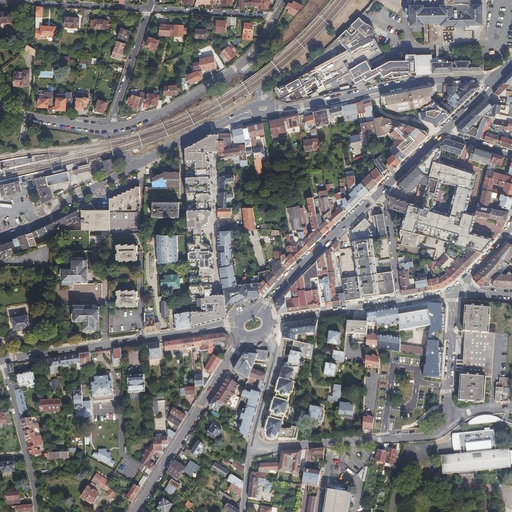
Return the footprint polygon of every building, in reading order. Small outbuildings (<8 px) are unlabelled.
[(236,0),(232,10),(237,10),(237,8),(243,8),(243,6),(247,6),(247,0),(236,0)] [(257,9),(263,9),(263,8),(268,8),(268,0),(250,0),(250,7),(257,7),(257,9)] [(407,0),(408,28),(423,27),(424,45),(429,46),(436,45),(439,45),(443,45),(454,42),(452,32),(455,31),(455,28),(465,28),(465,31),(473,31),(473,39),(477,40),(477,35),(478,31),(480,28),(482,26),(482,4),(469,5),(469,0),(468,0),(407,0)] [(285,12),(292,16),(301,7),(292,2),(291,4),(288,3),(285,8),(287,9),(285,12)] [(87,10),(82,10),(79,25),(85,26),(87,10)] [(0,22),(8,23),(8,13),(0,12),(0,22)] [(62,27),(76,28),(77,18),(62,17),(62,27)] [(348,29),(338,40),(348,50),(305,73),(276,89),(280,97),(281,97),(281,98),(288,100),(294,100),(299,100),(303,99),(311,96),(311,98),(319,96),(316,93),(324,89),(327,89),(332,87),(333,88),(339,85),(337,80),(350,74),(351,76),(358,87),(416,74),(416,61),(391,62),(373,72),(370,65),(368,60),(383,53),(376,39),(374,40),(372,37),(376,34),(375,31),(373,27),(371,26),(369,25),(368,23),(366,22),(364,21),(361,18),(353,25),(357,31),(353,34),(348,29)] [(102,21),(93,20),(93,21),(89,21),(89,28),(93,28),(93,29),(102,29),(106,29),(106,22),(102,21)] [(212,32),(224,32),(224,22),(215,21),(215,24),(212,24),(212,32)] [(247,27),(247,25),(242,24),(242,35),(246,36),(246,38),(251,38),(252,28),(247,27)] [(33,29),(33,39),(45,40),(46,35),(53,35),(53,27),(39,26),(39,29),(33,29)] [(173,37),(182,38),(182,34),(186,34),(186,29),(182,29),(182,26),(173,26),(173,28),(169,28),(169,26),(159,26),(159,37),(169,37),(169,35),(173,35),(173,37)] [(117,38),(126,41),(129,32),(120,29),(117,38)] [(204,37),(205,32),(205,30),(194,30),(194,38),(204,38),(204,37)] [(161,41),(148,37),(145,45),(149,47),(148,50),(153,52),(154,48),(158,50),(159,46),(161,41)] [(119,59),(123,45),(115,42),(110,57),(119,59)] [(225,59),(226,61),(234,56),(232,54),(235,51),(230,45),(220,53),(222,56),(220,57),(223,61),(225,59)] [(23,51),(33,57),(33,50),(26,46),(23,51)] [(407,61),(416,61),(416,74),(418,76),(428,75),(454,73),(454,72),(484,72),(484,64),(471,64),(471,62),(455,62),(455,64),(453,64),(453,63),(445,63),(445,58),(440,58),(437,58),(433,58),(432,55),(417,55),(416,55),(408,55),(407,56),(407,59),(407,61)] [(209,58),(198,60),(199,62),(200,71),(211,69),(209,58)] [(198,77),(201,75),(200,71),(199,62),(192,64),(194,70),(192,70),(193,73),(186,76),(190,84),(199,80),(198,77)] [(78,63),(76,73),(79,73),(80,69),(84,69),(85,64),(78,63)] [(16,83),(16,86),(19,86),(19,87),(23,87),(23,86),(28,86),(28,83),(26,83),(26,71),(22,71),(22,73),(13,73),(12,83),(16,83)] [(507,78),(502,83),(510,84),(510,80),(511,80),(511,73),(511,74),(507,78)] [(511,80),(510,80),(510,84),(502,83),(492,93),(505,96),(511,97),(511,93),(510,93),(510,92),(505,91),(505,89),(511,89),(511,80)] [(462,86),(457,86),(457,88),(460,88),(462,90),(460,91),(457,90),(457,91),(462,93),(468,98),(479,87),(478,86),(471,85),(464,84),(462,86)] [(163,88),(161,97),(175,95),(173,86),(163,88)] [(447,91),(447,96),(452,90),(456,93),(457,91),(457,90),(457,88),(457,86),(448,87),(447,91)] [(435,87),(383,97),(384,102),(386,101),(388,107),(400,112),(412,109),(412,110),(416,109),(416,108),(422,107),(423,112),(419,113),(420,119),(431,123),(436,128),(451,114),(438,105),(439,105),(431,98),(431,96),(434,95),(435,93),(435,87)] [(452,90),(447,96),(442,102),(446,104),(447,103),(456,93),(452,90)] [(457,91),(456,93),(447,103),(456,109),(468,98),(462,93),(457,91)] [(63,108),(69,108),(70,100),(69,99),(69,94),(65,93),(64,95),(56,95),(54,97),(53,111),(63,111),(63,108)] [(126,107),(138,110),(143,94),(138,93),(136,99),(129,96),(128,100),(126,99),(124,102),(127,103),(126,107)] [(46,106),(51,107),(51,95),(47,94),(43,94),(43,96),(37,95),(37,100),(36,100),(35,108),(46,109),(46,106)] [(155,106),(154,109),(159,108),(160,101),(156,100),(157,96),(153,96),(153,95),(151,94),(150,95),(146,94),(144,104),(155,106)] [(74,110),(81,111),(82,107),(85,107),(85,104),(86,104),(87,98),(75,97),(74,110)] [(373,111),(371,100),(363,102),(365,113),(373,111)] [(483,104),(471,115),(481,116),(487,118),(487,116),(494,117),(495,113),(508,116),(508,113),(507,112),(508,106),(496,104),(495,104),(493,106),(489,101),(488,100),(484,103),(483,104)] [(101,114),(105,103),(97,101),(93,111),(101,114)] [(446,104),(442,102),(439,105),(438,105),(451,114),(456,109),(447,103),(446,104)] [(347,105),(342,106),(344,115),(344,117),(353,115),(359,114),(357,103),(347,105)] [(334,108),(328,109),(330,122),(333,121),(333,122),(338,121),(338,116),(344,115),(342,106),(334,108)] [(319,112),(315,112),(315,115),(316,124),(317,128),(330,125),(330,122),(328,109),(319,112)] [(365,113),(359,114),(361,124),(375,121),(374,118),(373,111),(365,113)] [(511,116),(508,116),(495,113),(494,117),(493,124),(502,126),(503,126),(511,128),(511,116)] [(316,124),(315,115),(306,117),(307,123),(308,127),(310,127),(310,128),(315,128),(314,125),(316,124)] [(463,134),(475,137),(477,129),(472,127),(468,130),(467,130),(477,120),(480,120),(481,116),(471,115),(456,129),(456,132),(463,134)] [(302,126),(300,116),(286,119),(287,129),(302,126)] [(486,141),(495,144),(497,135),(499,136),(500,134),(502,126),(493,124),(494,117),(487,116),(487,118),(481,116),(480,120),(477,129),(475,137),(486,141)] [(382,117),(374,118),(375,121),(376,128),(378,137),(386,135),(386,134),(387,134),(395,142),(390,147),(391,152),(400,161),(428,135),(424,131),(411,126),(409,126),(406,128),(403,124),(385,117),(382,118),(382,117)] [(286,119),(271,122),(274,138),(280,136),(280,134),(288,132),(287,129),(287,125),(286,119)] [(375,121),(361,124),(362,131),(376,128),(375,121)] [(253,126),(249,127),(250,140),(249,140),(249,141),(250,143),(251,143),(252,145),(252,149),(257,148),(257,146),(258,145),(258,142),(256,143),(256,140),(254,139),(254,137),(260,136),(263,136),(262,127),(260,124),(253,126)] [(241,129),(232,131),(232,143),(243,141),(244,141),(249,140),(250,140),(249,127),(241,129)] [(504,146),(509,148),(511,140),(511,139),(511,132),(510,132),(508,139),(501,137),(499,136),(497,135),(495,144),(504,146)] [(230,134),(218,134),(218,151),(225,150),(225,146),(226,146),(226,144),(230,143),(230,134)] [(349,143),(362,141),(360,134),(348,136),(349,143)] [(214,152),(214,135),(206,137),(199,140),(200,150),(202,150),(203,152),(205,152),(214,152)] [(315,140),(305,142),(306,147),(307,152),(315,151),(314,149),(314,146),(319,145),(318,139),(315,140)] [(442,140),(435,148),(439,149),(460,156),(464,145),(457,143),(445,139),(444,139),(444,140),(442,140)] [(200,150),(199,140),(192,144),(184,149),(184,161),(185,187),(186,217),(190,301),(190,305),(190,311),(190,316),(200,315),(202,321),(215,318),(217,315),(215,303),(216,303),(215,296),(211,296),(210,277),(209,269),(208,260),(208,252),(208,248),(201,243),(200,228),(206,223),(206,218),(205,210),(205,202),(209,200),(208,192),(208,184),(207,177),(206,168),(206,160),(205,152),(203,152),(202,150),(200,150)] [(238,145),(239,147),(240,155),(242,154),(243,159),(246,158),(246,156),(244,146),(244,144),(238,145)] [(231,148),(233,156),(233,159),(233,160),(239,160),(238,155),(240,155),(239,147),(231,148)] [(263,147),(257,148),(252,149),(253,156),(256,176),(263,174),(261,164),(262,164),(261,157),(265,156),(264,150),(263,147)] [(483,151),(472,147),(468,158),(489,165),(492,154),(483,151)] [(225,150),(218,151),(219,158),(226,157),(233,156),(231,148),(225,150)] [(426,176),(419,207),(412,205),(407,204),(404,213),(403,216),(401,222),(397,221),(396,224),(400,226),(398,230),(421,236),(448,244),(468,250),(469,249),(480,252),(486,246),(491,239),(469,234),(473,216),(469,215),(463,214),(472,174),(459,169),(442,164),(435,161),(439,149),(435,148),(414,167),(421,175),(426,176)] [(489,165),(489,167),(493,168),(495,164),(500,165),(503,158),(499,157),(492,154),(489,165)] [(399,162),(398,161),(392,155),(386,160),(387,162),(383,166),(385,168),(388,171),(394,166),(399,162)] [(380,173),(385,168),(383,166),(381,163),(380,157),(379,156),(372,161),(380,173)] [(106,171),(112,169),(110,159),(103,161),(106,171)] [(73,175),(90,171),(89,167),(72,171),(73,175)] [(414,167),(396,184),(402,192),(404,191),(408,192),(417,184),(412,205),(419,207),(426,176),(421,175),(414,167)] [(380,179),(382,178),(374,168),(356,185),(353,183),(349,188),(351,190),(359,199),(380,179)] [(352,171),(344,172),(348,188),(349,188),(353,183),(354,182),(352,171)] [(45,176),(33,179),(40,205),(52,199),(49,186),(69,181),(66,172),(45,177),(45,176)] [(186,217),(185,187),(178,187),(177,173),(163,173),(157,175),(151,178),(151,188),(144,188),(144,217),(186,217)] [(511,178),(492,173),(491,179),(498,181),(509,184),(509,183),(511,178)] [(234,180),(233,175),(224,175),(220,176),(220,180),(220,190),(226,189),(225,181),(234,180)] [(491,179),(484,177),(483,183),(492,186),(493,184),(497,186),(498,181),(491,179)] [(509,184),(498,181),(497,186),(501,186),(501,187),(503,188),(503,189),(511,191),(511,183),(509,183),(509,184)] [(0,187),(0,192),(1,196),(7,195),(14,193),(20,192),(18,183),(12,185),(5,186),(0,187)] [(482,191),(495,194),(497,190),(492,188),(492,186),(483,183),(482,183),(481,184),(483,184),(482,188),(481,187),(480,191),(482,191)] [(328,184),(325,185),(326,191),(330,215),(328,218),(333,223),(341,216),(346,211),(340,206),(342,204),(341,198),(341,195),(340,192),(334,193),(337,209),(333,212),(331,200),(328,184)] [(112,198),(109,198),(109,209),(108,232),(108,233),(129,233),(129,232),(129,229),(136,229),(138,228),(139,227),(139,186),(135,186),(134,188),(130,188),(130,190),(126,190),(126,192),(121,192),(121,194),(117,194),(117,196),(113,196),(112,198)] [(511,198),(511,191),(503,189),(500,194),(511,198)] [(353,204),(359,199),(351,190),(348,194),(351,197),(348,199),(346,201),(343,198),(341,198),(342,204),(340,206),(346,211),(353,204)] [(218,208),(226,208),(227,198),(234,197),(233,191),(226,192),(220,192),(220,193),(218,208)] [(318,213),(315,214),(317,227),(316,229),(321,235),(331,225),(333,223),(328,218),(330,215),(326,191),(317,192),(321,214),(324,220),(320,224),(318,213)] [(477,203),(476,207),(490,209),(493,198),(494,198),(495,194),(482,191),(479,203),(477,203)] [(500,207),(508,209),(511,198),(500,194),(499,200),(500,200),(499,205),(501,205),(500,207)] [(301,207),(299,208),(304,239),(302,241),(308,247),(318,237),(321,235),(316,229),(317,227),(315,214),(312,196),(306,197),(309,212),(307,212),(307,215),(309,215),(312,232),(307,236),(305,226),(301,207)] [(388,197),(386,197),(388,208),(404,213),(407,204),(388,197)] [(94,209),(90,203),(77,211),(81,221),(81,231),(66,231),(64,234),(64,251),(88,251),(88,231),(108,232),(109,209),(94,209)] [(291,234),(288,234),(290,244),(289,245),(290,253),(295,259),(302,252),(308,247),(302,241),(304,239),(299,208),(298,206),(287,208),(291,230),(296,229),(299,244),(296,247),(292,239),(291,234)] [(240,229),(246,229),(255,229),(253,207),(247,207),(243,207),(245,227),(240,227),(240,229)] [(476,207),(474,215),(482,217),(483,216),(489,217),(489,218),(504,222),(507,212),(490,209),(476,207)] [(218,208),(218,215),(225,215),(225,216),(232,216),(232,215),(232,213),(232,208),(226,208),(218,208)] [(81,221),(77,211),(69,214),(72,221),(73,222),(77,220),(78,222),(81,221)] [(72,221),(69,214),(49,225),(35,230),(31,232),(25,234),(18,236),(11,239),(11,240),(9,241),(10,243),(12,242),(12,244),(10,245),(11,247),(13,246),(14,247),(16,247),(21,245),(22,249),(36,244),(34,238),(38,236),(39,237),(56,229),(57,228),(59,227),(63,225),(64,224),(65,225),(70,223),(72,221)] [(375,234),(384,232),(382,214),(372,215),(375,234)] [(353,232),(359,238),(372,225),(366,219),(353,232)] [(217,254),(226,253),(233,252),(235,251),(237,251),(239,250),(241,250),(236,230),(218,232),(217,232),(216,234),(217,254)] [(421,236),(398,230),(398,232),(398,234),(402,236),(399,245),(413,247),(415,243),(417,243),(419,242),(421,236)] [(288,234),(285,234),(287,245),(284,248),(288,255),(284,258),(284,254),(281,248),(279,248),(279,251),(280,264),(285,268),(291,263),(295,259),(290,253),(289,245),(290,244),(288,234)] [(178,235),(157,235),(159,264),(179,261),(178,235)] [(341,278),(343,293),(343,300),(356,299),(361,298),(378,296),(382,295),(391,294),(393,292),(391,272),(374,274),(370,240),(353,242),(356,260),(358,276),(341,278)] [(10,243),(9,241),(0,243),(0,256),(13,253),(11,247),(10,245),(12,244),(12,242),(10,243)] [(120,243),(116,245),(116,249),(117,249),(117,253),(116,253),(116,259),(118,259),(119,261),(123,259),(125,260),(126,261),(130,259),(132,259),(133,261),(137,260),(137,255),(136,255),(136,251),(137,251),(137,246),(134,246),(133,243),(130,245),(127,245),(126,244),(123,245),(121,245),(120,243)] [(509,277),(508,288),(511,288),(511,245),(510,245),(506,243),(495,255),(506,260),(511,265),(509,277)] [(476,257),(480,252),(469,249),(468,250),(448,244),(447,250),(462,257),(469,264),(474,259),(476,257)] [(460,260),(462,257),(447,250),(445,249),(443,254),(448,258),(452,261),(454,259),(457,257),(460,260)] [(226,253),(217,254),(218,273),(239,268),(239,250),(237,251),(235,251),(233,252),(226,253)] [(280,264),(279,251),(273,251),(274,260),(277,260),(269,268),(271,270),(270,271),(277,277),(281,273),(285,268),(280,264)] [(327,251),(324,254),(327,270),(331,306),(335,305),(339,304),(339,301),(338,297),(339,296),(338,295),(336,295),(336,294),(334,294),(333,285),(334,285),(330,255),(327,251)] [(321,257),(316,261),(317,271),(327,270),(324,254),(321,257)] [(485,280),(479,286),(485,287),(491,288),(498,288),(508,288),(509,277),(511,265),(506,260),(495,255),(484,267),(478,273),(485,280)] [(466,266),(469,264),(462,257),(460,260),(457,257),(454,259),(464,269),(466,266)] [(452,280),(464,269),(454,259),(452,261),(448,258),(439,268),(444,273),(452,280)] [(308,269),(302,275),(304,290),(306,300),(305,300),(306,309),(313,308),(319,307),(316,290),(316,289),(311,290),(309,278),(318,277),(317,271),(316,261),(308,269)] [(410,262),(397,265),(398,271),(397,272),(399,286),(401,295),(415,292),(413,284),(407,285),(407,280),(407,271),(405,271),(405,269),(412,268),(410,262)] [(441,288),(452,280),(444,273),(439,268),(433,267),(434,263),(428,262),(427,269),(432,279),(425,280),(428,290),(441,288)] [(96,281),(96,263),(72,263),(72,270),(57,270),(57,285),(52,285),(52,306),(74,306),(74,321),(83,321),(83,330),(98,330),(98,309),(84,309),(84,306),(101,306),(101,285),(86,285),(86,282),(96,281)] [(239,268),(218,273),(226,310),(234,308),(244,300),(243,297),(242,292),(240,282),(241,279),(239,268)] [(275,280),(276,278),(270,272),(267,269),(266,270),(262,273),(261,278),(270,286),(273,282),(275,280)] [(266,290),(270,286),(261,278),(262,273),(266,270),(256,272),(257,275),(259,281),(257,282),(260,297),(266,290)] [(327,270),(317,271),(318,277),(320,289),(323,289),(325,306),(328,306),(331,306),(327,270)] [(478,273),(472,279),(479,286),(485,280),(478,273)] [(163,280),(160,280),(160,286),(164,286),(164,289),(179,288),(179,284),(179,279),(178,275),(163,276),(163,280)] [(251,297),(260,297),(257,282),(259,281),(257,275),(252,276),(253,279),(254,279),(255,282),(246,284),(244,277),(241,277),(241,279),(246,297),(251,297)] [(302,275),(295,282),(299,310),(303,309),(306,309),(305,300),(303,301),(302,290),(304,290),(302,275)] [(415,292),(428,290),(425,280),(424,277),(412,279),(413,280),(413,284),(415,292)] [(292,285),(290,287),(291,298),(289,298),(291,311),(293,310),(299,310),(295,282),(292,285)] [(286,291),(283,294),(284,299),(289,298),(291,298),(290,287),(286,291)] [(137,306),(137,302),(136,301),(136,298),(137,298),(137,291),(134,291),(133,289),(130,291),(127,291),(126,289),(124,291),(120,291),(119,289),(116,291),(116,295),(117,295),(117,299),(116,299),(116,305),(118,305),(119,307),(123,306),(126,306),(126,307),(129,306),(133,306),(133,308),(137,306)] [(284,299),(283,294),(273,306),(275,314),(280,312),(285,311),(284,299)] [(224,316),(220,296),(215,296),(216,303),(215,303),(217,315),(215,318),(224,316)] [(492,378),(495,335),(490,334),(490,330),(511,330),(511,305),(461,302),(459,332),(463,332),(464,332),(461,376),(460,402),(485,403),(486,378),(492,378)] [(443,306),(427,303),(430,326),(426,347),(425,355),(422,377),(440,380),(443,306)] [(412,306),(398,308),(398,324),(399,331),(429,326),(427,313),(425,304),(412,306)] [(385,310),(375,312),(376,322),(376,326),(383,325),(383,326),(392,324),(392,323),(396,322),(397,324),(398,324),(398,308),(385,310)] [(175,328),(191,326),(190,316),(190,311),(174,314),(175,328)] [(371,312),(367,313),(367,316),(365,344),(365,346),(376,346),(375,336),(374,336),(373,322),(376,322),(375,312),(371,312)] [(11,317),(13,330),(29,327),(27,315),(11,317)] [(191,326),(202,323),(202,321),(200,315),(190,316),(191,326)] [(352,322),(346,321),(345,334),(355,335),(354,343),(365,344),(367,316),(359,318),(357,319),(356,322),(354,322),(354,319),(352,319),(352,322)] [(153,318),(144,319),(144,333),(159,331),(158,323),(159,322),(158,318),(153,319),(153,318)] [(316,334),(318,320),(305,322),(286,325),(284,338),(294,341),(295,341),(295,339),(296,335),(299,335),(307,334),(311,333),(316,334)] [(338,333),(326,331),(324,343),(336,345),(338,333)] [(223,334),(208,336),(210,345),(211,344),(218,343),(219,345),(221,345),(221,343),(223,342),(224,350),(228,350),(230,346),(229,342),(226,336),(223,334)] [(295,341),(314,345),(316,334),(308,336),(307,334),(299,335),(298,340),(295,339),(295,341)] [(208,336),(202,337),(203,345),(207,345),(207,347),(211,346),(211,344),(210,345),(208,336)] [(377,336),(377,346),(378,349),(390,351),(390,350),(395,350),(394,351),(399,352),(400,344),(399,338),(392,337),(393,336),(386,336),(386,337),(377,336)] [(203,345),(202,337),(196,338),(196,339),(193,339),(194,348),(197,348),(197,347),(201,346),(201,352),(207,351),(207,347),(207,345),(203,345)] [(194,348),(193,339),(181,341),(183,350),(185,349),(194,348)] [(183,350),(181,341),(163,343),(164,350),(170,350),(170,352),(182,350),(183,350)] [(295,372),(298,372),(300,366),(300,365),(303,366),(305,366),(306,361),(305,361),(305,358),(312,359),(314,345),(295,341),(294,341),(292,351),(290,351),(288,363),(289,364),(288,369),(285,369),(283,369),(281,379),(293,381),(294,375),(295,372)] [(159,343),(147,345),(147,358),(151,358),(151,359),(161,358),(159,343)] [(399,352),(424,356),(425,348),(400,344),(399,352)] [(211,346),(207,347),(207,351),(207,354),(212,355),(221,361),(223,357),(218,354),(211,352),(211,346)] [(120,349),(114,350),(114,354),(111,354),(112,366),(118,366),(117,362),(120,362),(120,349)] [(256,360),(259,351),(248,350),(245,355),(244,354),(234,371),(248,380),(252,369),(256,360)] [(267,352),(259,351),(256,360),(265,362),(267,352)] [(341,362),(342,352),(331,351),(330,361),(341,362)] [(89,353),(78,355),(79,364),(85,363),(89,363),(89,353)] [(78,355),(50,359),(51,368),(49,368),(50,374),(53,373),(54,367),(76,364),(76,368),(77,368),(77,370),(79,370),(79,368),(79,364),(78,355)] [(221,361),(212,355),(206,366),(204,370),(207,371),(206,373),(211,376),(221,361)] [(364,357),(363,366),(378,368),(377,358),(373,358),(373,357),(370,355),(370,357),(364,357)] [(335,365),(324,363),(323,370),(322,375),(333,377),(335,365)] [(248,380),(247,384),(258,387),(256,392),(260,393),(262,394),(266,375),(252,369),(248,380)] [(34,385),(32,373),(15,376),(16,382),(17,385),(19,385),(26,384),(26,385),(27,385),(29,386),(34,385)] [(203,386),(202,378),(202,373),(194,374),(195,386),(203,386)] [(149,387),(149,381),(143,381),(143,375),(138,376),(138,375),(132,376),(127,377),(128,393),(144,392),(143,387),(149,387)] [(112,399),(111,381),(107,382),(107,377),(94,377),(95,383),(91,383),(93,401),(112,399)] [(226,378),(214,399),(222,404),(229,409),(231,405),(228,403),(231,397),(230,397),(231,396),(232,397),(234,396),(234,394),(233,393),(235,390),(238,385),(226,378)] [(495,383),(494,401),(499,402),(499,394),(510,395),(510,384),(508,384),(508,379),(498,378),(498,383),(495,383)] [(293,381),(281,379),(277,394),(278,394),(277,400),(276,399),(272,413),(273,413),(272,419),(271,419),(267,432),(268,433),(267,436),(268,436),(269,438),(270,440),(298,439),(299,429),(297,429),(297,430),(284,431),(284,433),(281,433),(294,383),(293,382),(293,381)] [(339,386),(332,385),(331,394),(331,397),(338,398),(339,386)] [(194,387),(184,388),(184,395),(184,397),(195,396),(194,387)] [(27,410),(22,389),(14,391),(22,420),(26,419),(24,411),(27,410)] [(80,391),(73,392),(74,409),(75,410),(75,415),(82,415),(80,391)] [(256,392),(251,391),(251,393),(244,391),(242,398),(249,400),(247,407),(245,415),(242,414),(240,419),(243,420),(243,421),(240,433),(243,434),(248,438),(260,393),(256,392)] [(36,395),(39,412),(59,411),(58,400),(43,400),(42,394),(36,395)] [(214,399),(209,406),(217,411),(222,404),(214,399)] [(337,412),(337,414),(351,416),(352,406),(349,406),(349,404),(338,403),(337,412)] [(319,408),(307,406),(305,418),(317,420),(319,408)] [(245,415),(247,407),(246,407),(245,410),(243,409),(242,413),(241,412),(239,420),(243,421),(243,420),(240,419),(242,414),(245,415)] [(173,409),(170,414),(182,422),(185,417),(173,409)] [(211,411),(209,415),(220,421),(222,418),(211,411)] [(182,422),(170,414),(169,415),(168,421),(174,425),(172,427),(177,430),(182,422)] [(470,421),(467,426),(504,421),(500,420),(497,418),(491,416),(481,416),(476,418),(470,421)] [(33,430),(38,428),(37,423),(33,424),(31,418),(26,419),(22,420),(21,420),(24,432),(33,430)] [(221,430),(213,425),(210,430),(209,429),(206,434),(215,440),(221,430)] [(42,440),(40,435),(35,436),(33,430),(24,432),(27,445),(42,440)] [(483,431),(456,434),(458,450),(458,454),(439,456),(440,472),(456,471),(456,473),(456,475),(458,475),(468,474),(468,472),(467,470),(509,465),(511,464),(511,451),(507,451),(507,447),(506,447),(506,449),(500,450),(494,451),(492,431),(487,431),(483,431)] [(240,439),(248,443),(250,439),(248,438),(243,434),(240,439)] [(156,438),(152,438),(152,443),(153,453),(162,453),(162,447),(162,444),(161,438),(161,435),(155,435),(156,438)] [(38,451),(37,447),(43,445),(42,440),(27,445),(30,456),(42,455),(40,450),(38,451)] [(192,452),(189,456),(198,462),(199,461),(196,459),(197,457),(197,456),(199,452),(201,454),(203,450),(201,449),(203,445),(198,442),(192,452)] [(148,460),(153,453),(152,443),(148,449),(146,448),(141,457),(142,458),(139,463),(151,471),(154,465),(148,460)] [(323,449),(310,450),(311,455),(316,455),(316,457),(317,457),(318,461),(318,467),(320,468),(321,461),(323,461),(322,454),(323,449)] [(112,467),(115,462),(111,460),(112,459),(112,458),(111,458),(111,453),(107,453),(107,450),(99,450),(100,453),(99,455),(95,453),(93,457),(112,467)] [(303,450),(283,451),(281,463),(280,471),(299,475),(303,450)] [(395,452),(388,450),(385,463),(394,465),(396,456),(394,455),(395,452)] [(181,451),(178,456),(184,460),(187,455),(183,453),(181,451)] [(375,461),(384,464),(386,453),(377,451),(375,461)] [(176,461),(168,473),(175,478),(179,480),(181,477),(183,474),(184,472),(186,468),(176,461)] [(186,468),(184,472),(191,476),(197,465),(191,461),(186,468)] [(1,462),(0,462),(0,471),(13,471),(13,462),(1,463),(1,462)] [(239,464),(235,462),(233,465),(232,467),(243,473),(244,467),(239,464)] [(269,469),(280,471),(281,463),(260,464),(259,473),(253,472),(252,477),(259,478),(266,479),(267,474),(268,474),(269,469)] [(227,472),(215,464),(211,469),(223,478),(227,472)] [(344,482),(348,466),(339,464),(335,479),(344,482)] [(305,470),(303,485),(319,488),(321,472),(305,470)] [(93,482),(106,491),(106,490),(108,487),(106,486),(108,481),(98,475),(93,482)] [(230,475),(226,481),(231,484),(241,490),(242,483),(230,475)] [(142,477),(136,487),(140,489),(146,479),(142,477)] [(259,478),(252,477),(251,478),(249,497),(257,498),(258,485),(259,478)] [(269,483),(270,480),(266,479),(259,478),(258,485),(265,486),(264,491),(271,491),(272,483),(269,483)] [(174,494),(180,484),(177,483),(173,480),(172,480),(167,489),(174,494)] [(83,498),(93,505),(99,494),(94,491),(97,487),(93,484),(90,488),(83,498)] [(241,497),(241,490),(231,484),(228,489),(241,497)] [(136,487),(134,485),(125,499),(131,503),(140,489),(136,487)] [(347,511),(350,493),(329,490),(325,511),(347,511)] [(218,491),(214,496),(228,505),(232,499),(218,491)] [(19,500),(18,492),(5,493),(6,495),(4,495),(5,498),(6,498),(6,501),(9,501),(9,504),(15,504),(15,501),(19,500)] [(174,495),(171,499),(184,507),(187,503),(174,495)] [(308,511),(314,511),(317,497),(311,497),(308,511)] [(163,499),(156,509),(160,511),(170,511),(169,511),(173,505),(163,499)]
